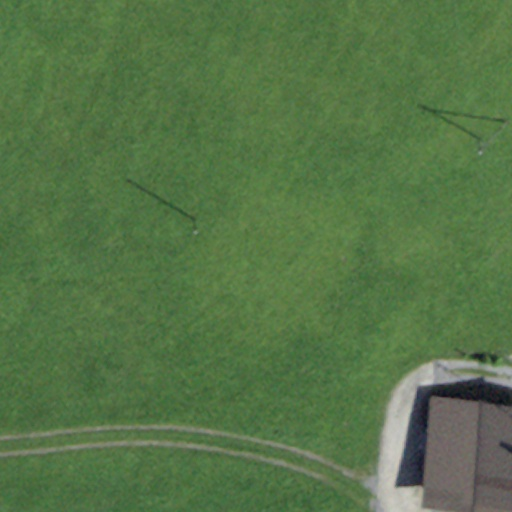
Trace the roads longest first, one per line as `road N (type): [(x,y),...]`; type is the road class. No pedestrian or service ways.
road 1 (track): [(0,444),(168,436),(275,450),(352,486),(376,511)]
road 2 (track): [(511,382),(465,375),(393,409),(382,511)]
